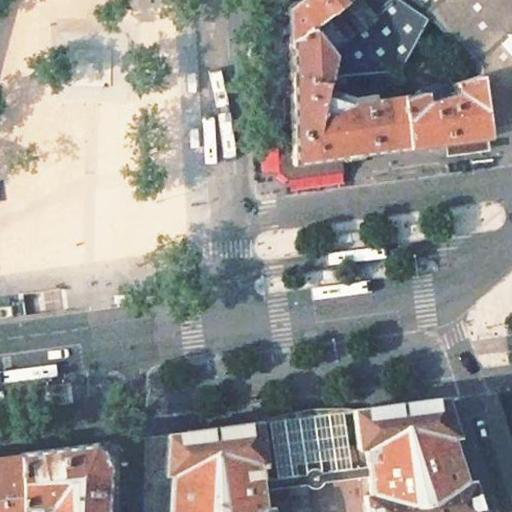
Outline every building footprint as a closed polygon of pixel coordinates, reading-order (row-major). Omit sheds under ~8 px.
[(297,0),(288,8),(289,32),(289,43),(305,30),(338,3),(342,0),(297,0)] [(342,0),(338,3),(305,30),(328,59),(326,79),(333,80),(341,77),(383,73),(393,80),(399,72),(414,43),(425,19),(399,0),(342,0)] [(511,0),(436,0),(424,11),(475,70),(476,75),(486,138),(496,136),(511,134),(511,57),(499,43),(511,31),(511,0)] [(305,30),(289,43),(290,90),(290,97),(324,97),(326,79),(328,59),(305,30)] [(511,31),(499,43),(511,57),(511,31)] [(400,99),(407,149),(439,144),(444,144),(486,138),(476,75),(452,83),(454,94),(434,100),(423,104),(420,93),(401,99),(400,99)] [(432,89),(434,100),(454,94),(452,83),(432,89)] [(324,97),(290,97),(291,134),(291,164),(293,165),(340,158),(357,156),(407,149),(400,99),(350,104),(324,97)] [(291,164),(291,134),(277,134),(277,172),(287,181),(343,173),(340,158),(293,165),(291,164)] [(486,138),(444,144),(445,155),(487,149),(486,138)] [(0,414),(32,411),(32,407),(29,389),(15,391),(6,321),(89,310),(86,283),(99,281),(99,272),(106,218),(100,165),(0,179),(0,414)] [(398,234),(397,226),(385,227),(386,235),(398,234)] [(444,398),(352,410),(357,449),(363,448),(369,495),(363,496),(365,511),(480,511),(470,482),(465,482),(449,437),(456,436),(444,398)] [(258,423),(166,435),(164,475),(170,474),(169,497),(167,511),(269,511),(269,508),(263,509),(257,467),(264,467),(258,423)] [(54,450),(17,454),(18,509),(21,509),(43,509),(42,511),(101,511),(105,459),(90,445),(54,450)] [(0,456),(0,511),(18,511),(18,509),(17,454),(0,456)]
